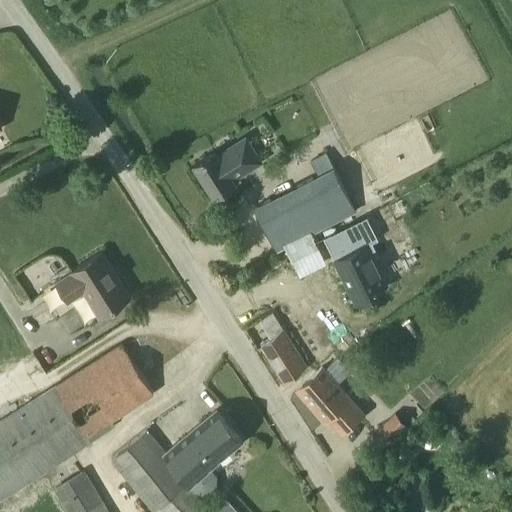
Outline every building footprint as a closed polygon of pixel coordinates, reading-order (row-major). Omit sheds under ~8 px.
[(264,162),(247,135),(217,153),(216,151),(196,164),(215,195),(236,182),(235,181),(264,162)] [(319,175),(255,208),(277,252),(357,212),(327,152),(311,160),(319,175)] [(385,213),(374,213),(330,235),(344,265),(341,266),(350,285),(347,287),(355,305),(377,294),(376,291),(387,285),(367,245),(372,242),(369,234),(373,232),(384,233),(390,223),(385,213)] [(129,294),(101,251),(71,271),(72,272),(56,282),(67,300),(83,290),(99,314),(129,294)] [(42,287),(52,312),(65,307),(52,272),(42,276),(43,278),(37,280),(32,265),(18,270),(27,293),(42,287)] [(286,382),(306,366),(273,312),(263,319),(274,337),(262,346),(286,382)] [(122,343),(0,420),(0,497),(110,428),(106,422),(153,391),(122,343)] [(349,397),(322,366),(298,389),(325,420),(327,418),(342,434),(364,413),(349,397)] [(241,439),(217,410),(166,452),(146,428),(111,458),(154,509),(156,511),(237,511),(225,500),(212,511),(188,483),(189,482),(198,493),(208,493),(216,486),(217,476),(208,466),(241,439)] [(407,426),(395,412),(367,438),(379,451),(407,426)] [(374,463),(357,479),(366,489),(383,474),(374,463)] [(109,511),(85,470),(54,489),(68,511),(109,511)]
